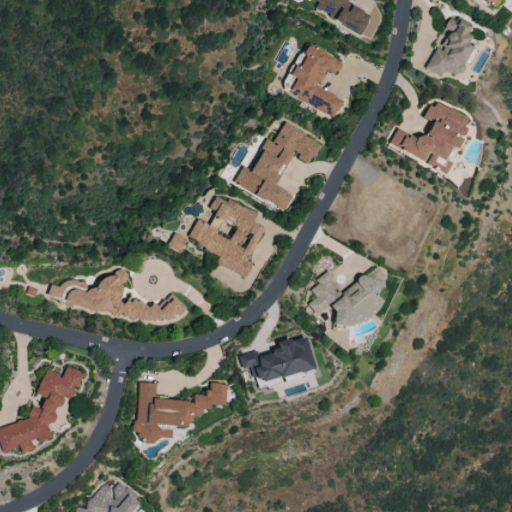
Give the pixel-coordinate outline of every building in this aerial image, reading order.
[(361,32),(369,15),(347,4),(348,0),(314,0),(317,1),(313,10),(361,32)] [(424,68),(440,76),(443,69),(458,76),(472,48),(465,45),(469,36),(463,33),(467,26),(450,17),(436,48),(434,47),(424,68)] [(333,117),(342,99),(316,86),(324,70),(334,75),(341,61),(304,43),(288,75),(294,78),(286,94),(333,117)] [(388,144),(424,161),(425,159),(440,166),(450,146),(455,148),(465,128),(461,126),(466,117),(431,100),(422,118),(430,121),(421,139),(396,127),(388,144)] [(319,141),(279,124),(271,142),(263,139),(249,170),(241,166),(233,185),(284,209),(291,194),(272,186),(288,152),(309,162),(319,141)] [(244,277),(251,263),(246,261),(261,227),(250,223),(255,213),(212,195),(207,208),(213,211),(207,224),(194,219),(185,240),(219,254),(214,264),(244,277)] [(167,245),(180,250),(184,237),(171,233),(167,245)] [(334,327),(357,322),(382,304),(373,291),(384,284),(381,275),(375,265),(340,291),(335,292),(331,286),(328,270),(315,279),(316,285),(310,289),(315,297),(307,303),(307,305),(315,316),(329,306),(329,307),(334,327)] [(178,327),(183,304),(163,299),(161,308),(147,305),(117,298),(123,275),(99,270),(95,289),(83,286),(84,283),(61,277),(59,287),(48,284),(45,297),(178,327)] [(312,370),(303,335),(274,342),(276,350),(257,354),(256,351),(237,355),(241,369),(248,367),(251,380),(261,378),(263,386),(301,376),(300,372),(312,370)] [(0,426),(0,450),(0,452),(17,447),(19,452),(31,448),(28,437),(38,441),(49,438),(45,424),(52,422),(54,416),(52,408),(59,406),(63,396),(69,398),(72,390),(75,389),(82,373),(64,366),(61,375),(44,368),(34,393),(42,396),(38,408),(31,405),(25,419),(0,426)] [(183,426),(190,421),(190,416),(199,416),(199,413),(211,404),(223,405),(225,384),(208,382),(208,388),(199,395),(192,394),(191,402),(153,398),(149,393),(154,389),(155,383),(138,382),(134,420),(131,423),(130,433),(142,434),(141,442),(150,443),(157,438),(159,424),(183,426)] [(124,511),(132,511),(135,503),(133,493),(118,481),(112,488),(101,484),(85,505),(84,509),(76,506),(74,511),(93,511),(94,511),(95,511),(124,511)]
